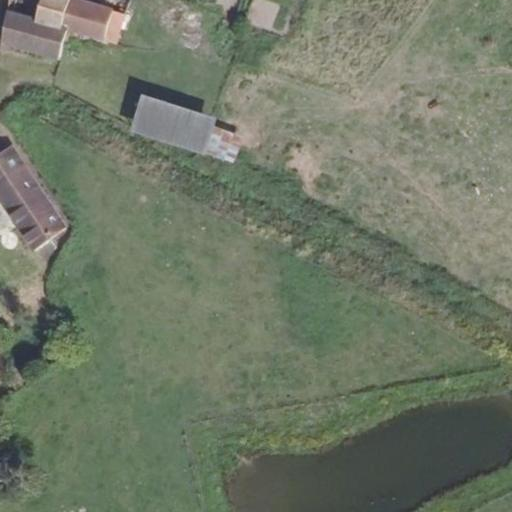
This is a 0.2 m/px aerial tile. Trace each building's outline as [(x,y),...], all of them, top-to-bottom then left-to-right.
[(67,33),(76,1),(73,0),(47,0),(40,26),(67,33)] [(105,44),(114,11),(76,1),(67,33),(105,44)] [(118,47),(127,15),(114,11),(105,44),(118,47)] [(59,65),(67,33),(40,26),(12,18),(3,50),(59,65)] [(232,137),(149,97),(135,126),(218,166),(232,137)] [(71,232),(14,144),(0,153),(0,201),(34,255),(56,242),(71,232)] [(61,250),(76,240),(71,232),(56,242),(61,250)]
